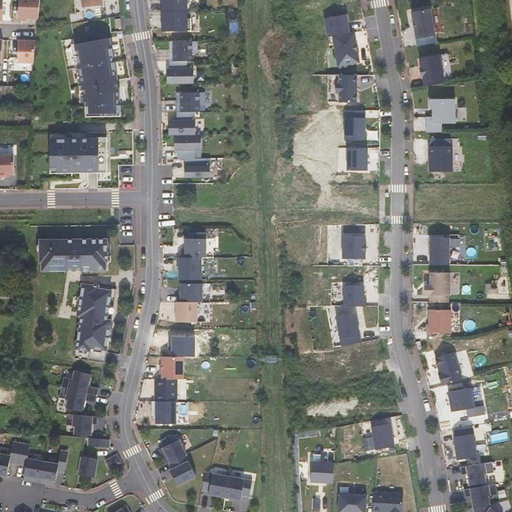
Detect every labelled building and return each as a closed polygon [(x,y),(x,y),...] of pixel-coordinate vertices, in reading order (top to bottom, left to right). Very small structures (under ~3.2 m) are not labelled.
[(12,0),(0,0),(0,19),(12,20),(12,0)] [(40,19),(42,0),(21,0),(20,21),(29,21),(29,18),(40,19)] [(161,0),(162,4),(162,11),(184,10),(184,3),(189,3),(188,0),(161,0)] [(431,8),(412,12),(416,39),(435,35),(431,8)] [(184,10),(162,11),(162,18),(162,31),(189,30),(189,17),(184,17),(184,10)] [(333,35),(350,32),(346,14),(325,18),(328,36),(333,35)] [(356,43),(354,32),(333,36),(338,66),(360,63),(358,52),(355,52),(354,43),(356,43)] [(120,115),(120,103),(115,80),(117,79),(109,37),(75,44),(83,86),(84,93),(85,106),(89,106),(89,117),(102,116),(101,113),(111,112),(111,116),(120,115)] [(10,62),(34,63),(37,41),(10,40),(10,62)] [(197,53),(196,40),(168,41),(169,53),(169,60),(186,60),(191,60),(191,53),(197,53)] [(83,86),(75,44),(71,45),(79,86),(83,86)] [(440,54),(420,58),(425,86),(445,82),(440,54)] [(168,84),(193,83),(193,67),(186,67),(186,60),(169,60),(169,67),(168,67),(168,84)] [(357,102),(357,75),(340,75),(340,83),(336,83),(336,92),(340,93),(340,102),(357,102)] [(205,104),(205,92),(177,92),(177,103),(177,111),(194,111),(199,111),(199,104),(205,104)] [(426,116),(426,132),(442,132),(442,123),(456,123),(455,98),(430,99),(430,108),(432,108),(432,116),(426,116)] [(164,112),(177,111),(177,103),(164,104),(164,112)] [(194,111),(177,111),(177,119),(171,119),(171,135),(175,135),(176,135),(196,135),(196,118),(194,118),(194,111)] [(365,140),(365,117),(345,117),(345,140),(365,140)] [(202,150),(201,134),(196,135),(176,135),(177,150),(178,150),(178,158),(185,158),(186,158),(197,158),(196,150),(202,150)] [(106,137),(54,138),(54,147),(50,147),(50,165),(54,165),(55,173),(107,173),(106,137)] [(451,138),(430,139),(431,146),(429,146),(430,171),(453,171),(452,146),(451,146),(451,138)] [(367,170),(368,148),(348,148),(347,170),(367,170)] [(162,149),(162,159),(175,158),(175,150),(175,149),(162,149)] [(14,155),(0,155),(0,174),(6,174),(14,174),(14,155)] [(197,158),(186,158),(186,165),(185,165),(185,177),(211,177),(210,158),(197,158)] [(343,259),(365,259),(365,251),(367,251),(367,244),(366,244),(366,237),(343,236),(343,259)] [(431,237),(430,265),(450,265),(450,237),(431,237)] [(182,249),(182,257),(206,257),(206,238),(186,238),(186,249),(182,249)] [(43,262),(43,271),(106,270),(106,261),(108,261),(107,239),(40,240),(41,262),(43,262)] [(430,295),(430,302),(448,302),(448,295),(450,295),(450,272),(431,272),(430,281),(430,285),(428,285),(425,285),(425,295),(430,295)] [(182,283),(182,302),(198,302),(203,302),(203,283),(182,283)] [(116,289),(83,284),(78,312),(82,312),(75,358),(105,363),(116,289)] [(344,306),(366,306),(366,298),(364,298),(363,298),(363,294),(364,293),(364,285),(344,285),(344,306)] [(182,302),(177,302),(177,322),(198,322),(198,302),(182,302)] [(451,310),(430,310),(429,324),(427,324),(427,332),(451,333),(451,310)] [(438,373),(442,386),(463,379),(454,352),(436,358),(440,372),(438,373)] [(64,377),(62,387),(97,396),(99,388),(89,386),(91,374),(88,374),(78,371),(75,371),(73,379),(64,377)] [(179,379),(157,379),(157,401),(179,401),(179,379)] [(97,396),(62,387),(59,397),(69,400),(67,408),(72,409),(83,412),(85,400),(96,403),(97,396)] [(466,409),(468,417),(485,414),(484,405),(474,407),(471,388),(448,392),(452,411),(466,409)] [(71,415),(67,414),(66,425),(76,426),(75,435),(77,435),(87,435),(91,436),(92,424),(98,424),(98,416),(82,415),(71,415)] [(375,449),(395,446),(391,423),(372,427),(375,449)] [(454,437),(458,460),(478,456),(472,425),(455,428),(456,437),(454,437)] [(176,435),(171,435),(161,440),(164,447),(160,449),(163,456),(167,454),(171,462),(185,454),(186,454),(179,439),(178,440),(176,435)] [(110,439),(89,438),(89,446),(110,447),(110,439)] [(10,456),(0,454),(0,475),(7,476),(10,463),(18,465),(22,444),(13,442),(10,456)] [(30,445),(22,444),(18,465),(26,466),(24,479),(31,481),(32,477),(40,478),(43,462),(27,459),(30,445)] [(57,464),(43,462),(40,478),(39,482),(47,483),(47,479),(56,481),(58,472),(65,473),(69,452),(60,450),(57,464)] [(185,454),(171,462),(174,469),(171,470),(178,485),(196,476),(185,454)] [(118,455),(106,461),(110,468),(122,463),(118,455)] [(98,460),(82,457),(79,475),(95,478),(98,460)] [(311,481),(333,483),(335,463),(312,461),(311,481)] [(489,462),(461,467),(462,475),(468,474),(470,485),(471,485),(481,483),(484,483),(482,474),(491,472),(489,462)] [(225,497),(229,477),(205,473),(202,489),(210,491),(209,494),(225,497)] [(252,481),(229,477),(225,497),(241,500),(242,495),(250,497),(252,481)] [(472,488),(464,489),(466,497),(472,495),(474,507),(485,505),(487,505),(486,496),(495,494),(493,484),(482,486),(472,488)] [(374,492),(372,511),(402,511),(403,493),(374,492)] [(339,494),(338,511),(365,511),(367,495),(339,494)]
